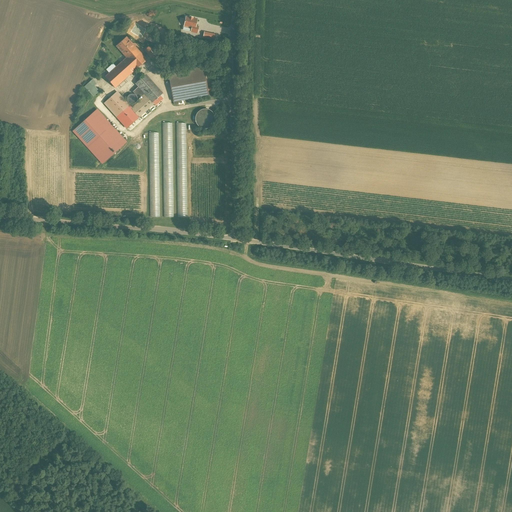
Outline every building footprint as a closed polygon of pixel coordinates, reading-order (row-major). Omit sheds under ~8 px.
[(136,48),(126,37),(116,46),(126,58),(136,48)] [(161,55),(154,47),(152,49),(158,57),(161,55)] [(109,73),(105,77),(115,88),(146,59),(136,48),(126,58),(116,67),(109,73)] [(158,57),(152,49),(147,53),(155,63),(160,58),(158,57)] [(113,64),(106,70),(109,73),(116,67),(113,64)] [(203,67),(168,73),(170,83),(174,101),(208,95),(206,83),(203,67)] [(160,96),(143,77),(136,83),(145,94),(152,102),(160,96)] [(98,92),(90,82),(85,87),(93,96),(98,92)] [(129,105),(117,92),(104,103),(116,116),(129,105)] [(137,101),(137,99),(137,97),(136,96),(134,94),(132,94),(130,95),(128,96),(127,97),(127,99),(127,101),(128,103),(130,104),(132,104),(134,104),(136,103),(137,101)] [(152,102),(145,94),(142,96),(144,98),(132,109),(139,117),(154,104),(155,105),(163,98),(160,96),(152,102)] [(199,128),(214,126),(212,109),(197,111),(199,128)] [(128,143),(98,110),(74,132),(103,165),(128,143)]
